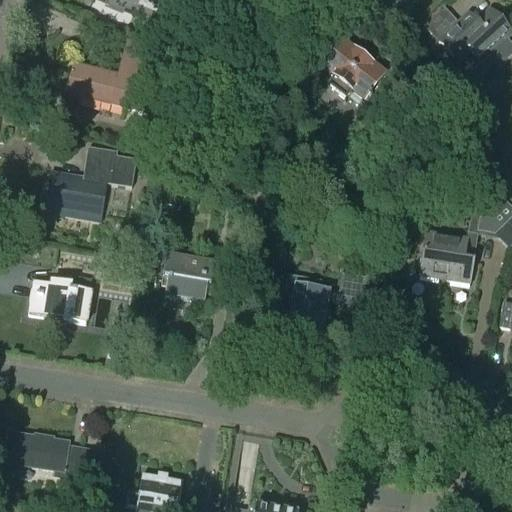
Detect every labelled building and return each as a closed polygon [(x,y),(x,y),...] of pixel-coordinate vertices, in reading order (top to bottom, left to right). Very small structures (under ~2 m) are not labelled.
[(135,0),(156,8),(159,0),(135,0)] [(259,0),(254,7),(285,31),(300,12),(284,0),(259,0)] [(435,8),(418,24),(429,36),(447,20),(435,8)] [(457,24),(436,44),(455,64),(468,52),(478,63),(477,64),(478,65),(491,53),(501,63),(511,52),(511,50),(503,41),(510,36),(509,35),(508,35),(488,14),(489,13),(488,12),(466,33),(457,24)] [(322,40),(308,57),(321,66),(320,69),(318,70),(331,80),(326,87),(345,102),(350,96),(363,106),(366,102),(368,104),(374,96),(372,95),(386,77),(344,44),(341,47),(338,45),(334,49),(322,40)] [(168,64),(163,80),(187,86),(188,83),(190,84),(193,73),(190,72),(191,70),(168,64)] [(72,67),(64,98),(158,120),(166,90),(141,84),(118,78),(72,67)] [(49,178),(44,211),(100,220),(105,188),(131,192),(135,164),(115,160),(116,156),(87,152),(83,173),(85,173),(84,183),(49,178)] [(480,221),(477,234),(494,237),(508,251),(511,246),(511,211),(501,200),(480,221)] [(400,225),(387,222),(384,236),(397,238),(400,225)] [(426,235),(419,279),(469,287),(473,264),(463,263),(467,242),(426,235)] [(126,246),(124,260),(137,262),(138,247),(126,246)] [(165,260),(162,282),(167,283),(164,300),(204,307),(206,290),(211,291),(215,268),(214,268),(214,269),(167,261),(167,260),(165,260)] [(280,314),(277,335),(306,340),(307,335),(321,337),(326,306),(372,313),(378,270),(366,269),(364,282),(340,278),(337,296),(318,293),(319,285),(291,280),(288,298),(292,299),(289,316),(280,314)] [(32,285),(27,318),(49,322),(48,333),(64,335),(65,324),(85,328),(89,297),(88,297),(90,283),(72,281),(72,286),(50,282),(50,288),(32,285)] [(511,307),(503,306),(498,331),(510,333),(511,329),(511,307)] [(7,436),(2,467),(62,477),(61,482),(75,484),(96,487),(102,455),(80,452),(67,450),(68,446),(7,436)] [(141,478),(135,511),(177,511),(182,485),(166,482),(167,479),(166,479),(165,487),(156,486),(158,477),(157,477),(156,481),(141,478)]
